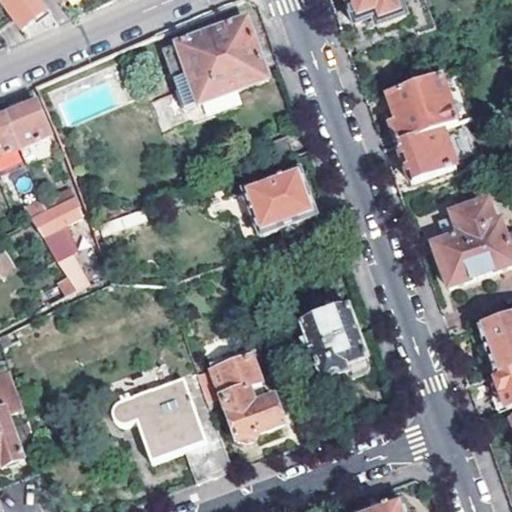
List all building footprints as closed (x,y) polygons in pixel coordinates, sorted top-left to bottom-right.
[(0,0),(0,33),(17,21),(1,0),(0,0)] [(376,24),(379,33),(408,22),(399,0),(345,0),(357,31),(376,24)] [(164,52),(185,113),(227,98),(271,83),(249,22),(164,52)] [(398,149),(443,134),(458,128),(441,80),(388,99),(398,128),(391,130),(398,149)] [(170,93),(151,103),(162,124),(181,114),(170,93)] [(232,114),(227,98),(185,113),(190,129),(232,114)] [(38,106),(9,118),(23,151),(52,139),(38,106)] [(0,121),(0,160),(23,151),(9,118),(0,121)] [(445,139),(454,164),(473,157),(464,132),(445,139)] [(445,139),(443,134),(398,149),(412,188),(457,172),(454,164),(445,139)] [(261,150),(267,168),(295,158),(288,140),(261,150)] [(244,196),(260,242),(284,234),(295,230),(319,222),(302,175),(244,196)] [(44,204),(49,216),(76,203),(72,191),(44,204)] [(35,223),(45,239),(69,228),(83,221),(76,203),(49,216),(35,223)] [(451,294),(511,271),(511,235),(507,237),(503,224),(497,226),(490,204),(453,218),(460,239),(435,248),(451,294)] [(144,212),(101,227),(107,241),(149,226),(144,212)] [(69,228),(45,239),(67,273),(79,268),(75,261),(83,256),(69,228)] [(298,237),(295,230),(284,234),(286,241),(298,237)] [(91,290),(79,268),(67,273),(80,294),(91,290)] [(350,311),(302,328),(308,346),(302,348),(308,364),(314,362),(324,391),(348,383),(349,385),(353,386),(367,381),(369,378),(368,375),(367,368),(369,367),(350,311)] [(511,321),(480,333),(496,380),(511,373),(511,321)] [(253,360),(212,374),(237,446),(243,444),(244,448),(259,443),(258,439),(285,429),(275,400),(268,403),(253,360)] [(511,373),(496,380),(488,382),(490,385),(485,390),(488,398),(494,399),(500,415),(511,410),(511,373)] [(25,463),(9,418),(23,413),(10,375),(0,378),(0,469),(1,471),(25,463)] [(232,474),(204,397),(189,403),(183,387),(119,410),(114,414),(111,419),(111,426),(114,434),(119,438),(125,440),(131,439),(140,436),(151,467),(185,455),(197,487),(232,474)]
